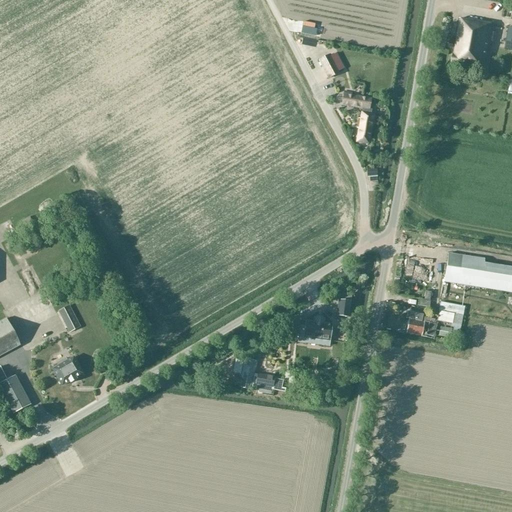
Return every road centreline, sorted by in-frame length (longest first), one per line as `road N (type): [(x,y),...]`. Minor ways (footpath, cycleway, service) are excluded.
road 1 (unclassified): [(0,469),(364,247),(381,244)]
road 2 (unclassified): [(333,511),(381,244)]
road 3 (unclassified): [(381,244),(428,0)]
